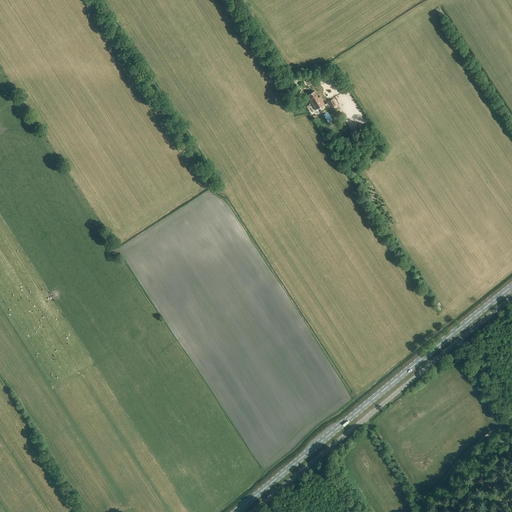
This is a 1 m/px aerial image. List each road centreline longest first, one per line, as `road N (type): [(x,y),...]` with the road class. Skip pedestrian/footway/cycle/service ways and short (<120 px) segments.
road 1 (primary): [(235,511),(511,285)]
road 2 (unclassified): [(253,511),(511,298)]
